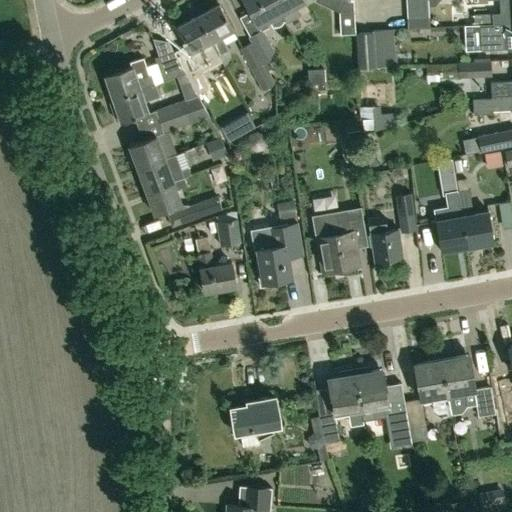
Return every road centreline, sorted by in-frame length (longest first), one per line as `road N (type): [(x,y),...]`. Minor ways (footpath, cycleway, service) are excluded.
road 1 (residential): [(157,351),(511,286)]
road 2 (residential): [(157,351),(50,36)]
road 3 (residential): [(156,511),(157,351)]
